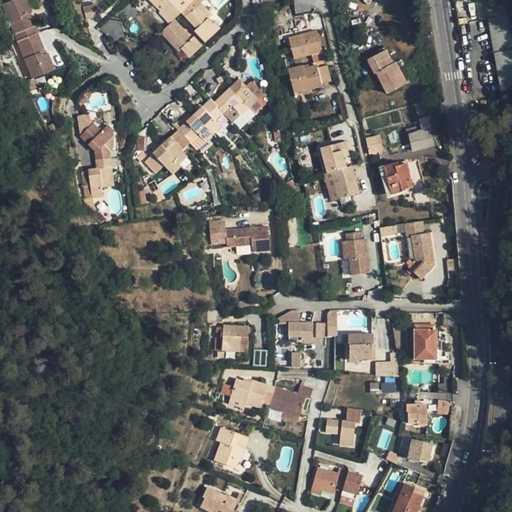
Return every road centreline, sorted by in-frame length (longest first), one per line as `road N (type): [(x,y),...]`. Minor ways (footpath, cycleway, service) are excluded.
road 1 (unclassified): [(487,511),(500,422),(494,246),(503,183),(484,169),(464,171)]
road 2 (residential): [(312,0),(342,78),(366,207)]
road 3 (tertiary): [(476,305),(478,392),(454,511)]
road 4 (residential): [(476,305),(276,303)]
road 5 (residential): [(247,0),(239,28),(160,98),(134,91),(119,66)]
road 6 (tertiary): [(441,0),(464,171)]
road 7 (tertiary): [(464,171),(476,305)]
road 8 (residential): [(296,508),(322,377)]
